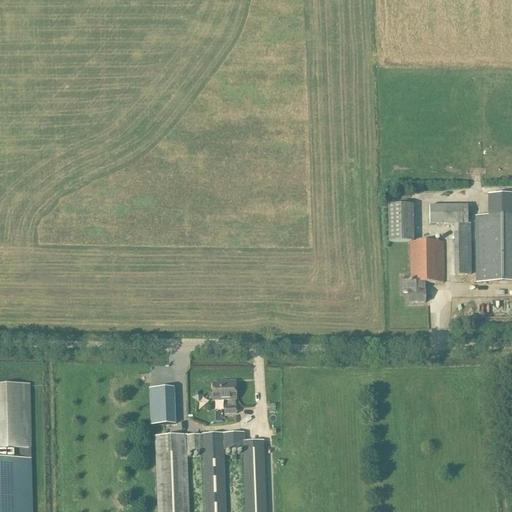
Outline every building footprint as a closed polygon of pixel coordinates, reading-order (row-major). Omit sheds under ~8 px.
[(511,195),(487,196),(488,216),(475,216),(476,283),(511,282),(511,195)] [(467,224),(467,206),(429,206),(429,225),(454,225),(454,275),(470,275),(470,224),(467,224)] [(410,244),(410,281),(402,281),(402,293),(407,293),(408,303),(425,303),(425,291),(424,291),(424,283),(444,283),(444,243),(410,244)] [(236,414),(236,406),(235,400),(236,400),(235,382),(225,382),(225,383),(212,384),(213,401),(229,400),(230,406),(224,406),(224,415),(236,414)] [(29,385),(0,385),(0,450),(31,449),(29,385)] [(150,425),(175,424),(174,389),(149,390),(150,425)] [(197,392),(192,399),(199,404),(203,397),(197,392)] [(244,433),(202,434),(202,435),(186,436),(186,435),(154,436),(157,511),(187,511),(186,453),(202,452),(203,511),(227,511),(225,451),(242,450),(244,511),(267,511),(264,441),(245,442),(244,433)] [(32,511),(31,449),(0,450),(0,511),(32,511)]
